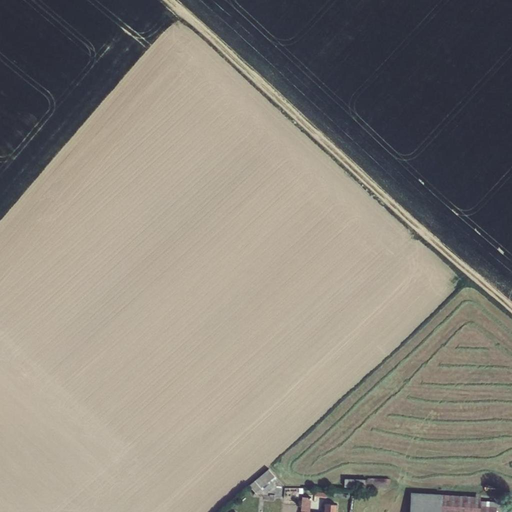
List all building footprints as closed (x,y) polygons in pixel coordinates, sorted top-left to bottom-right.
[(255,480),(262,489),(276,477),(268,468),(255,480)] [(344,486),(367,487),(367,479),(345,478),(344,486)] [(367,487),(390,487),(390,479),(367,479),(367,487)] [(409,511),(440,511),(442,494),(411,492),(409,511)] [(479,511),(480,500),(481,496),(442,494),(440,511),(479,511)] [(301,511),(303,511),(309,511),(311,497),(302,496),(301,511)] [(479,511),(496,511),(497,501),(480,500),(479,511)] [(332,511),(333,504),(325,503),(324,511),(317,511),(318,511),(312,511),(311,511),(332,511)]
